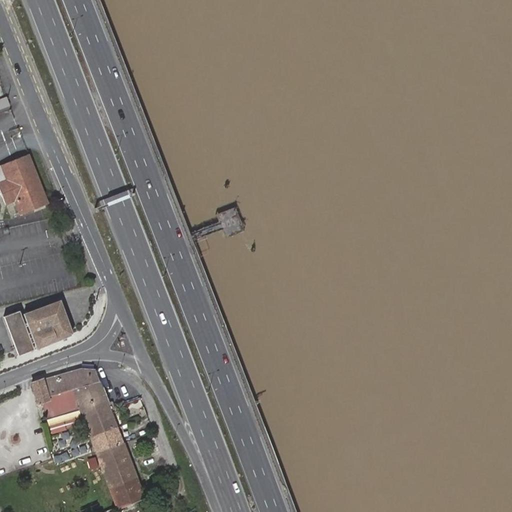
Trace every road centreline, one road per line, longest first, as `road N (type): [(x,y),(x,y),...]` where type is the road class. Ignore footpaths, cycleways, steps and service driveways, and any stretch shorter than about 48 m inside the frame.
road 1 (primary): [(41,0),(237,511)]
road 2 (primary): [(273,511),(77,0)]
road 3 (tertiary): [(0,2),(119,300)]
road 4 (primary): [(154,377),(217,511)]
